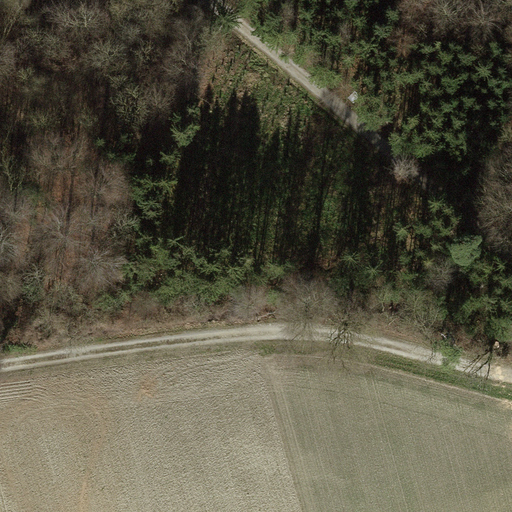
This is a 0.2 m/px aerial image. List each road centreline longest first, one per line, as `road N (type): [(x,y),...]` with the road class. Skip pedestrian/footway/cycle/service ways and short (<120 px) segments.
road 1 (track): [(0,362),(162,338),(332,330),(511,373)]
road 2 (track): [(206,0),(511,259)]
